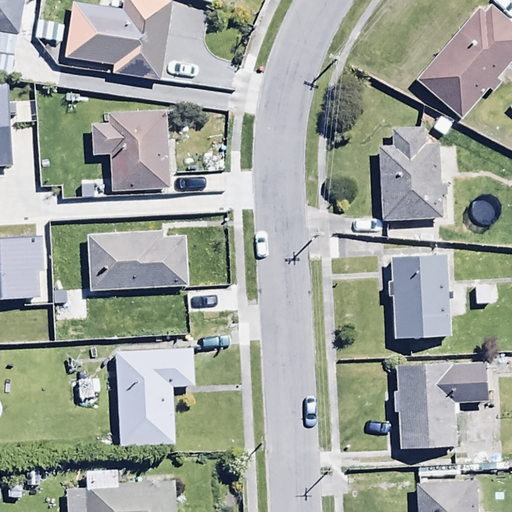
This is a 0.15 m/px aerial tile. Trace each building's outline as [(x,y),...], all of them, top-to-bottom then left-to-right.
[(0,0),(0,37),(19,40),(24,0),(0,0)] [(64,64),(114,70),(112,80),(161,86),(171,6),(125,0),(123,15),(71,8),(64,64)] [(483,22),(475,15),(414,84),(459,124),(511,64),(511,32),(490,13),(483,22)] [(19,40),(0,37),(0,81),(17,84),(23,41),(19,40)] [(91,162),(110,162),(112,196),(169,193),(167,117),(109,119),(109,130),(90,131),(91,162)] [(390,139),(391,152),(376,153),(379,228),(444,225),(443,192),(438,192),(437,151),(423,151),(422,137),(390,139)] [(187,292),(185,241),(165,242),(165,237),(87,240),(89,296),(187,292)] [(386,305),(390,305),(393,345),(451,341),(445,258),(387,263),(389,287),(384,287),(386,305)] [(477,309),(490,308),(489,289),(460,291),(462,319),(478,317),(477,309)] [(173,389),(191,389),(191,354),(118,355),(118,450),(173,450),(173,389)] [(397,417),(398,456),(449,455),(449,407),(483,407),(482,373),(450,373),(450,370),(391,371),(392,417),(397,417)] [(175,511),(175,489),(118,490),(118,475),(87,476),(87,493),(67,493),(66,511),(175,511)] [(474,511),(473,487),(414,490),(414,511),(474,511)]
